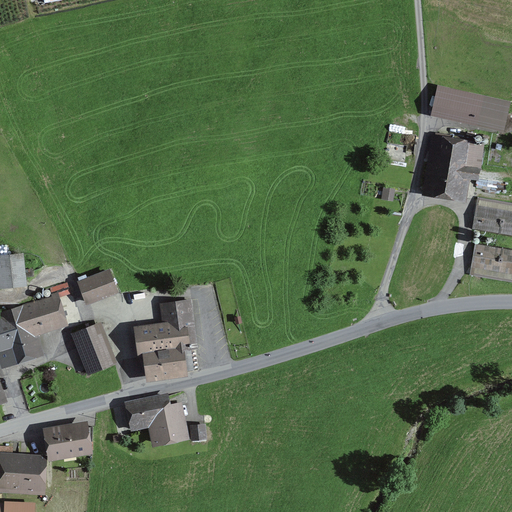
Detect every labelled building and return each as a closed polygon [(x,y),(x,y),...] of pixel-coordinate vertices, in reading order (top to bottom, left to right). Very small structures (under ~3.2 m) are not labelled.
[(501,124),(505,102),(438,88),(434,111),(501,124)] [(437,134),(428,190),(459,195),(463,173),(477,175),(482,141),(479,141),(478,141),(477,141),(476,141),(475,140),(437,134)] [(383,199),(394,199),(395,188),(384,187),(383,199)] [(511,209),(479,204),(475,230),(511,236),(511,209)] [(511,249),(477,243),(473,269),(511,275),(511,249)] [(0,287),(25,285),(22,255),(0,257),(0,287)] [(113,291),(106,273),(79,284),(87,302),(113,291)] [(50,296),(67,291),(65,284),(48,289),(50,296)] [(37,354),(29,329),(41,325),(43,331),(59,326),(51,298),(0,313),(0,353),(3,364),(37,354)] [(139,354),(145,353),(148,376),(189,369),(186,347),(194,346),(187,302),(160,306),(163,325),(135,329),(139,354)] [(88,373),(113,363),(98,326),(73,336),(88,373)] [(134,431),(151,427),(155,444),(185,437),(178,404),(169,406),(166,396),(128,404),(134,431)] [(205,425),(191,426),(192,440),(205,439),(205,425)] [(46,433),(50,457),(87,451),(86,444),(92,443),(91,427),(72,430),(72,428),(46,433)] [(0,487),(40,490),(41,459),(0,457),(0,487)]
